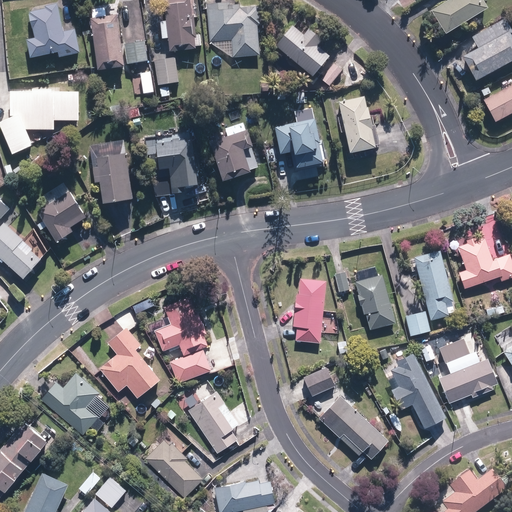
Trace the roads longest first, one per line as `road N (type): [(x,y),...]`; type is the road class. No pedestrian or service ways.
road 1 (residential): [(229,234),(283,428),(310,467),(361,511)]
road 2 (residential): [(229,234),(122,270),(34,335),(0,374)]
road 3 (residential): [(461,186),(352,218),(229,234)]
road 4 (residential): [(461,186),(428,95),(385,32),(347,0)]
road 5 (residential): [(382,511),(432,465),(511,430)]
